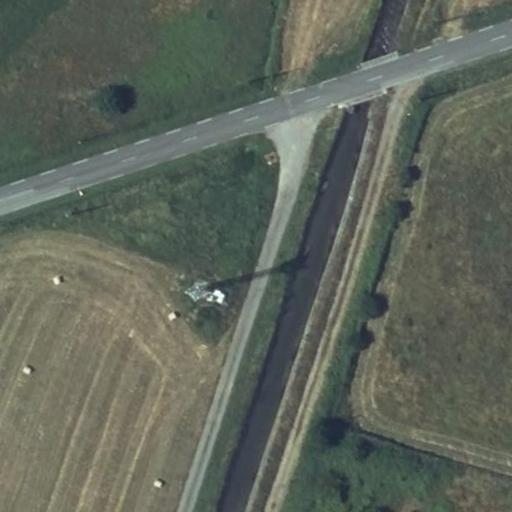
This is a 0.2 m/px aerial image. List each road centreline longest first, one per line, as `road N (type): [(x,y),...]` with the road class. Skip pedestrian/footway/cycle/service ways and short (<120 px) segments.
road 1 (secondary): [(511,34),(0,200)]
road 2 (track): [(269,511),(405,68)]
